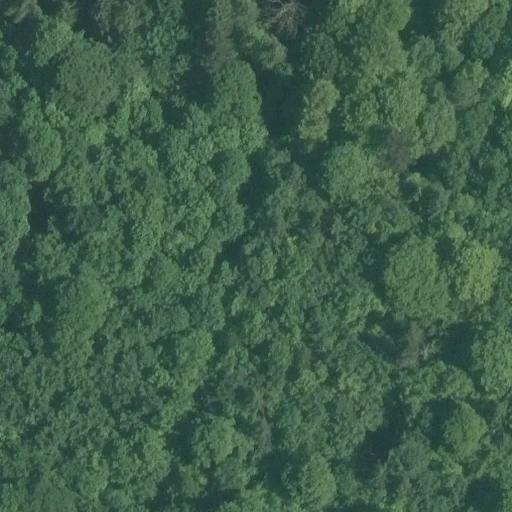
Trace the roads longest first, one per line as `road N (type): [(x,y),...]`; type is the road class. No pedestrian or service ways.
road 1 (track): [(0,39),(511,228)]
road 2 (track): [(158,511),(259,132),(307,0)]
